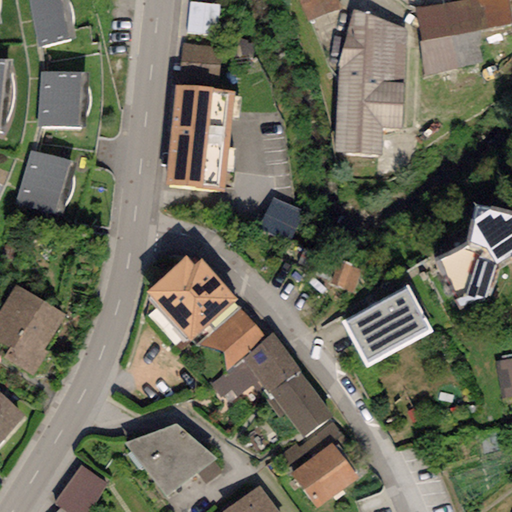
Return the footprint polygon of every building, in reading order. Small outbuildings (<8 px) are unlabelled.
[(29,0),(39,48),(77,38),(69,0),(29,0)] [(337,0),(299,0),(308,22),(341,8),(337,0)] [(465,0),(413,10),(426,76),(485,64),(480,38),(511,32),(511,28),(506,0),(465,0)] [(221,5),(189,1),(186,33),(217,37),(221,5)] [(407,30),(353,10),(338,63),(335,153),(381,158),(383,128),(402,127),(407,30)] [(220,49),(182,45),(182,48),(178,86),(217,90),(220,49)] [(0,60),(0,132),(4,134),(10,61),(0,60)] [(86,73),(39,73),(38,127),(85,128),(86,73)] [(178,86),(175,86),(165,186),(225,192),(235,92),(217,90),(178,86)] [(74,163),(30,152),(15,201),(61,215),(74,163)] [(266,229),(296,242),(307,216),(277,203),(266,229)] [(511,214),(476,206),(468,245),(436,261),(459,307),(491,296),(500,269),(511,262),(511,214)] [(186,257),(146,292),(147,295),(189,342),(237,300),(201,259),(193,266),(186,257)] [(65,316),(15,286),(0,310),(0,342),(10,349),(3,360),(31,377),(46,352),(42,350),(65,316)] [(407,286),(341,322),(365,368),(432,332),(407,286)] [(265,339),(238,309),(198,346),(222,353),(225,373),(242,358),(265,339)] [(271,333),(265,339),(242,358),(246,362),(210,386),(219,400),(232,389),(238,397),(259,383),(270,393),(298,373),(300,371),(271,333)] [(492,379),(459,385),(467,428),(511,418),(511,360),(489,365),(492,379)] [(331,416),(300,371),(298,373),(270,393),(301,437),(331,416)] [(0,443),(24,416),(0,394),(0,443)] [(331,444),(334,448),(344,441),(332,424),(298,448),(296,445),(281,455),(293,471),(331,444)] [(176,425),(125,443),(163,496),(215,459),(176,425)] [(334,448),(331,444),(293,471),(315,509),(358,477),(334,448)] [(89,511),(107,486),(80,465),(55,505),(60,509),(64,511),(89,511)] [(277,511),(258,487),(225,511),(277,511)]
